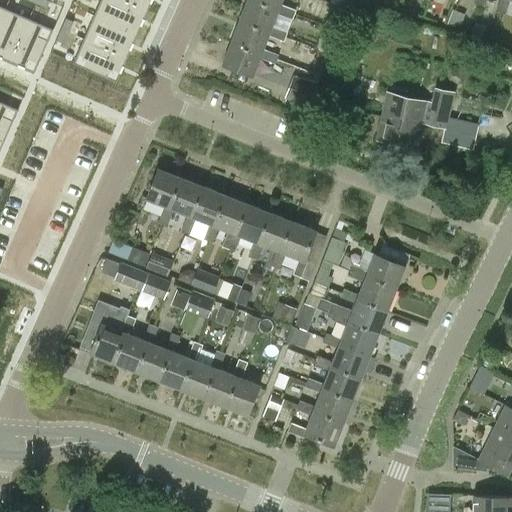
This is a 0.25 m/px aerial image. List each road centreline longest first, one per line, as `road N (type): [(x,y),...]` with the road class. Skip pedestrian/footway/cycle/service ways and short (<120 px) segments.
road 1 (residential): [(508,237),(149,96)]
road 2 (residential): [(4,431),(20,377),(149,96)]
road 3 (unclassified): [(382,511),(508,237)]
road 4 (tertiary): [(289,511),(113,442)]
